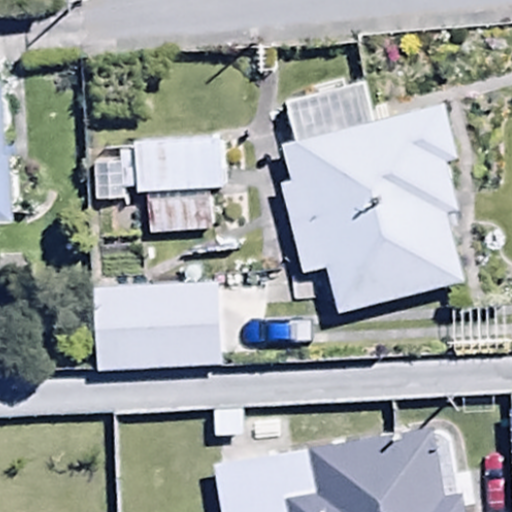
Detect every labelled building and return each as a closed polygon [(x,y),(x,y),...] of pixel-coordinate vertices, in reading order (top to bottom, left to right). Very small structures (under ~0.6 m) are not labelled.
[(290,186),(280,188),(302,278),(329,272),(339,317),(464,288),(448,221),(462,218),(443,108),(383,122),(373,80),(284,101),(295,147),(282,150),(290,186)] [(0,229),(22,229),(22,173),(9,173),(8,85),(0,85),(0,229)] [(213,94),(138,99),(143,182),(218,177),(213,94)] [(215,204),(147,203),(147,236),(215,236),(215,204)] [(95,329),(224,326),(222,237),(93,240),(95,329)] [(436,430),(214,469),(221,511),(464,511),(461,492),(447,495),(436,430)]
